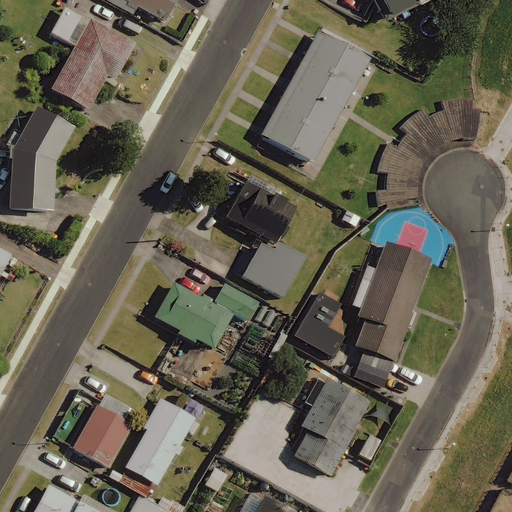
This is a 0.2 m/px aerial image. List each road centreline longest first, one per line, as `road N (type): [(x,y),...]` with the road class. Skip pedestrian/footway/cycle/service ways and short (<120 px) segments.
road 1 (residential): [(0,454),(248,0)]
road 2 (residential): [(380,511),(475,333),(464,195)]
